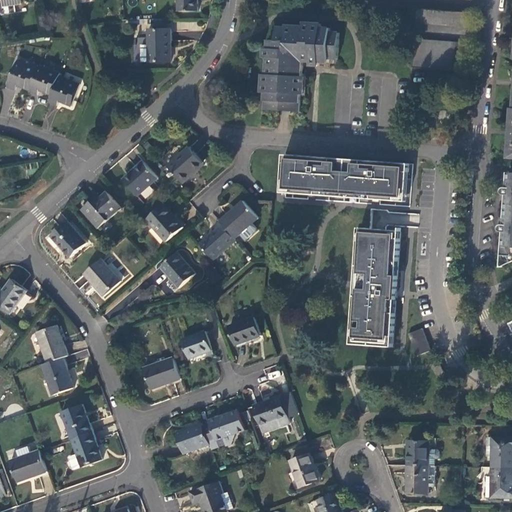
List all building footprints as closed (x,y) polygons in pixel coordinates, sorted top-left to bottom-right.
[(197,0),(178,0),(178,9),(198,9),(197,0)] [(453,24),(468,26),(469,11),(445,9),(417,6),(416,22),(453,24)] [(329,57),(337,57),(338,31),(330,31),(330,26),(287,25),(287,27),(278,27),(278,39),(276,39),(276,66),(285,67),(302,66),(302,60),(328,61),(329,57)] [(173,59),(171,27),(148,28),(149,44),(144,45),(142,46),(142,58),(145,61),(173,59)] [(413,66),(465,71),(467,42),(415,38),(413,66)] [(269,39),(268,66),(276,66),(276,39),(269,39)] [(17,84),(30,89),(38,69),(17,61),(7,86),(15,89),(17,84)] [(39,88),(52,93),(59,77),(60,73),(40,65),(38,69),(30,89),(29,91),(37,94),(39,88)] [(268,66),(265,109),(285,110),(286,97),(287,86),(286,78),(285,67),(276,66),(268,66)] [(299,111),(302,66),(285,67),(286,78),(287,86),(286,97),(285,110),(299,111)] [(79,85),(59,77),(52,93),(49,102),(57,105),(59,99),(72,105),(79,85)] [(188,144),(167,163),(183,180),(191,173),(189,171),(202,160),(188,144)] [(407,165),(392,163),(283,155),(280,193),(314,195),(404,201),(407,165)] [(144,159),(123,177),(137,194),(158,175),(144,159)] [(502,237),(501,254),(507,255),(510,260),(511,259),(511,171),(507,171),(506,186),(504,186),(502,188),(501,189),(502,192),(504,194),(507,194),(507,197),(507,201),(505,201),(504,216),(505,216),(505,220),(505,223),(502,223),(500,225),(499,229),(501,231),(505,231),(504,237),(502,237)] [(121,206),(107,190),(94,201),(92,199),(82,208),(98,226),(121,206)] [(243,200),(220,220),(235,238),(258,217),(243,200)] [(183,226),(163,203),(146,218),(165,240),(183,226)] [(86,241),(68,220),(51,234),(70,256),(86,241)] [(214,259),(236,239),(235,238),(220,220),(214,226),(216,228),(200,242),(214,259)] [(390,341),(400,230),(357,227),(350,340),(390,341)] [(177,250),(161,264),(179,286),(196,271),(177,250)] [(121,279),(101,256),(84,271),(104,294),(121,279)] [(28,288),(12,277),(1,292),(0,290),(0,304),(11,312),(28,288)] [(254,316),(229,326),(236,343),(261,334),(254,316)] [(37,331),(48,361),(63,355),(68,353),(57,324),(37,331)] [(422,327),(408,333),(416,355),(430,350),(422,327)] [(205,329),(182,338),(189,357),(212,348),(205,329)] [(74,385),(63,355),(48,361),(42,363),(53,393),(74,385)] [(151,387),(181,377),(173,356),(144,366),(151,387)] [(438,376),(444,373),(439,364),(433,367),(438,376)] [(289,415),(299,412),(291,391),(280,395),(255,404),(265,430),(291,421),(289,415)] [(62,410),(72,437),(73,437),(93,430),(83,402),(62,410)] [(211,422),(204,425),(211,443),(211,444),(218,442),(217,439),(246,429),(239,409),(210,419),(211,422)] [(184,453),(211,443),(204,425),(203,422),(176,431),(184,453)] [(103,458),(93,430),(73,437),(83,465),(103,458)] [(492,455),(492,466),(511,466),(511,436),(488,436),(487,455),(492,455)] [(409,440),(408,464),(429,465),(430,440),(409,440)] [(18,480),(48,470),(40,448),(10,459),(18,480)] [(310,453),(291,460),(301,486),(320,480),(310,453)] [(429,487),(429,465),(408,464),(408,492),(429,492),(429,487)] [(511,466),(492,466),(491,475),(487,475),(486,496),(511,496),(511,466)] [(220,480),(191,491),(195,503),(203,500),(207,511),(224,511),(229,510),(228,508),(223,492),(224,492),(220,480)] [(228,491),(224,492),(223,492),(228,508),(234,506),(228,491)] [(343,511),(337,493),(319,499),(323,511),(343,511)]
